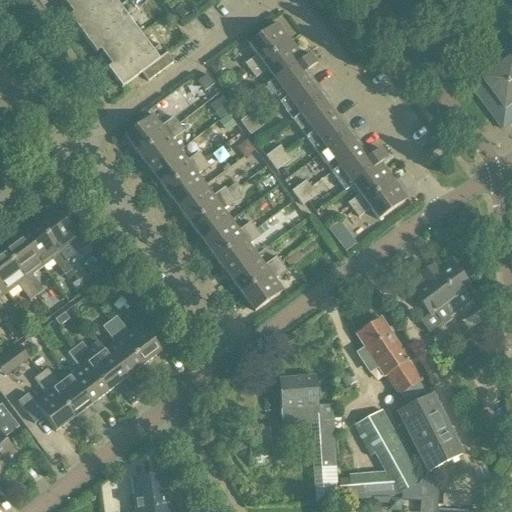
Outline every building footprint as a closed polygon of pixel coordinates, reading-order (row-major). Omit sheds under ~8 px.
[(55,0),(57,2),(60,0),(62,0),(64,2),(59,6),(63,10),(76,0),(55,0)] [(76,0),(63,10),(66,14),(71,11),(73,14),(68,18),(82,36),(128,2),(126,0),(76,0)] [(128,2),(82,36),(96,54),(100,51),(103,54),(98,58),(101,62),(139,34),(126,17),(134,11),(128,2)] [(172,14),(180,24),(189,18),(181,7),(172,14)] [(250,72),(290,42),(277,24),(248,45),(256,56),(245,65),(250,72)] [(139,34),(101,62),(104,66),(109,63),(112,66),(107,70),(121,89),(141,74),(167,55),(160,45),(152,52),(139,34)] [(511,122),(511,41),(464,78),(495,120),(511,122)] [(303,60),(290,42),(250,72),(255,79),(267,70),(274,80),(275,81),(303,60)] [(173,63),(167,55),(141,74),(148,83),(173,63)] [(275,81),(274,80),(266,86),(305,139),(334,118),(302,75),(317,65),(310,55),(303,60),(275,81)] [(211,68),(218,75),(223,70),(216,63),(211,68)] [(204,92),(214,85),(207,76),(197,83),(204,92)] [(231,113),(221,98),(210,106),(220,121),(231,113)] [(245,130),(259,119),(254,112),(240,123),(245,130)] [(138,155),(178,125),(173,119),(161,127),(153,116),(124,137),(138,155)] [(334,118),(305,139),(344,192),(352,186),(351,185),(380,164),(387,159),(380,150),(365,160),(334,118)] [(259,119),(245,130),(250,137),(264,126),(259,119)] [(183,133),(178,125),(138,155),(151,173),(179,151),(172,141),(183,133)] [(254,151),(246,141),(238,147),(245,158),(254,151)] [(271,165),(285,154),(280,147),(266,158),(271,165)] [(203,150),(199,153),(203,159),(208,155),(203,150)] [(179,151),(151,173),(163,190),(204,160),(203,159),(199,153),(187,162),(179,151)] [(290,161),(285,154),(271,165),(276,172),(290,161)] [(209,167),(204,160),(163,190),(176,208),(205,186),(197,176),(209,167)] [(351,185),(352,186),(359,196),(348,204),(353,211),(393,182),(380,164),(351,185)] [(297,200),(311,189),(305,182),(291,193),(297,200)] [(393,182),(353,211),(358,218),(369,210),(378,221),(406,200),(393,182)] [(205,186),(176,208),(189,225),(230,195),(225,189),(213,197),(205,186)] [(311,189),(297,200),(302,207),(316,196),(311,189)] [(236,191),(230,195),(235,203),(241,198),(236,191)] [(230,195),(189,225),(202,243),(231,221),(223,211),(235,203),(230,195)] [(56,213),(37,227),(65,264),(91,244),(72,218),(65,224),(59,216),(56,213)] [(239,232),(231,221),(202,243),(215,260),(255,230),(250,223),(239,232)] [(70,271),(37,227),(20,240),(41,269),(51,261),(63,277),(70,271)] [(261,237),(255,230),(215,260),(228,277),(257,256),(249,246),(261,237)] [(346,235),(337,242),(346,254),(355,247),(346,235)] [(20,240),(3,253),(36,297),(42,292),(31,276),(41,269),(20,240)] [(36,297),(3,253),(0,254),(0,286),(6,295),(17,287),(29,302),(36,297)] [(264,267),(257,256),(228,277),(241,295),(281,265),(276,258),(264,267)] [(297,256),(286,263),(289,268),(300,260),(297,256)] [(472,304),(463,292),(469,288),(452,264),(431,280),(428,276),(410,290),(429,316),(421,323),(429,334),(441,325),(443,328),(452,321),(451,320),(472,304)] [(281,265),(241,295),(254,313),(283,292),(275,281),(286,272),(281,265)] [(64,313),(55,320),(59,327),(69,321),(64,313)] [(116,318),(109,323),(142,367),(161,353),(139,325),(128,333),(116,318)] [(369,374),(377,368),(384,378),(385,377),(398,397),(420,383),(407,363),(408,362),(380,320),(356,336),(364,349),(356,355),(369,374)] [(142,367),(109,323),(102,328),(114,344),(104,352),(125,380),(142,367)] [(97,343),(87,351),(82,344),(75,349),(108,393),(125,380),(104,352),(97,343)] [(19,347),(0,359),(0,372),(4,379),(29,361),(19,347)] [(108,393),(75,349),(68,354),(80,370),(69,378),(91,406),(108,393)] [(494,353),(485,358),(490,367),(499,362),(494,353)] [(91,406),(69,378),(59,385),(47,370),(40,375),(74,419),(91,406)] [(45,396),(35,404),(28,395),(17,403),(34,425),(44,418),(55,433),(74,419),(40,375),(33,380),(45,396)] [(337,501),(333,445),(330,407),(316,408),(314,378),(280,381),(282,411),(283,427),(311,425),(315,502),(337,501)] [(427,473),(462,455),(432,397),(397,414),(427,473)] [(0,474),(1,475),(19,461),(3,441),(19,428),(2,405),(0,406),(0,474)] [(401,495),(417,486),(421,483),(382,412),(353,427),(370,459),(375,457),(384,474),(348,476),(349,481),(338,481),(340,502),(394,498),(401,495)] [(272,462),(270,431),(248,433),(250,463),(272,462)] [(177,511),(176,508),(169,509),(165,477),(131,481),(135,511),(177,511)]
